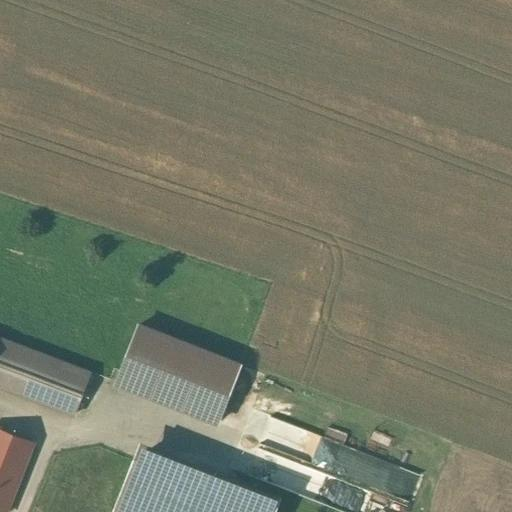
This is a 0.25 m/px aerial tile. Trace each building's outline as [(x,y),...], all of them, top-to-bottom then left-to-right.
[(138,322),(114,385),(217,425),(241,362),(138,322)] [(90,372),(0,337),(0,388),(73,417),(90,372)] [(278,393),(271,426),(332,438),(338,405),(278,393)] [(0,429),(0,511),(7,511),(35,444),(0,429)] [(139,442),(111,511),(273,511),(279,498),(139,442)]
